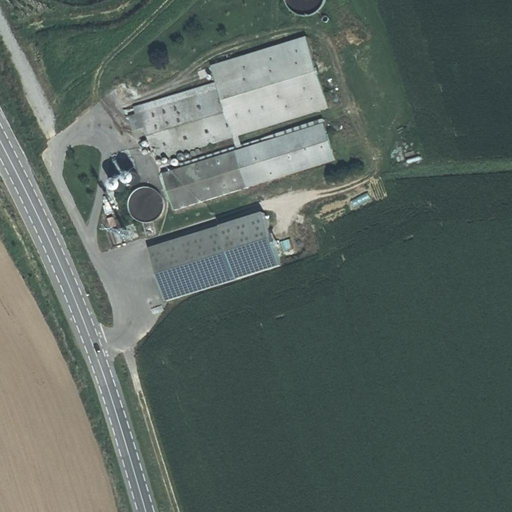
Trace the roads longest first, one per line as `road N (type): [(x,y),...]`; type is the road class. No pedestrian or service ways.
road 1 (track): [(179,511),(106,284),(39,162)]
road 2 (secondary): [(19,177),(73,289),(146,511)]
road 3 (track): [(19,177),(225,0)]
